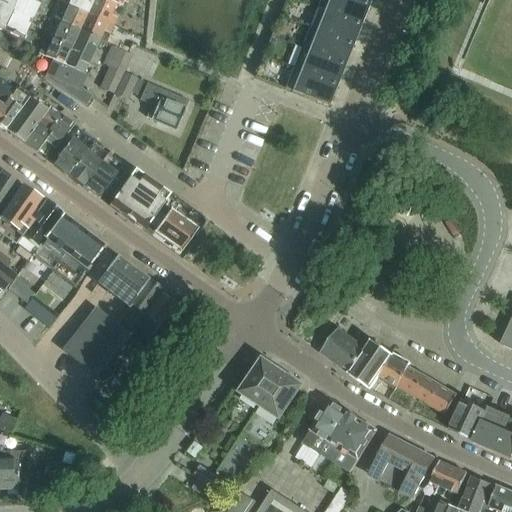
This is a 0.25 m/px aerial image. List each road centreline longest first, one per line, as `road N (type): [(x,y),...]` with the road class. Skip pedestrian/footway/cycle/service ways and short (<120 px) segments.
road 1 (unclassified): [(511,376),(469,357),(454,336),(490,239),(489,202),(462,168),(396,138)]
road 2 (residential): [(0,143),(255,328)]
road 3 (residential): [(255,328),(337,389),(511,476)]
road 4 (residential): [(201,201),(0,59)]
road 5 (unknown): [(454,336),(371,310),(363,291),(388,252),(469,287)]
road 6 (residential): [(0,332),(143,481)]
road 7 (residential): [(143,481),(255,328)]
road 8 (unclassified): [(289,262),(355,123)]
road 9 (unclassified): [(355,123),(399,0)]
